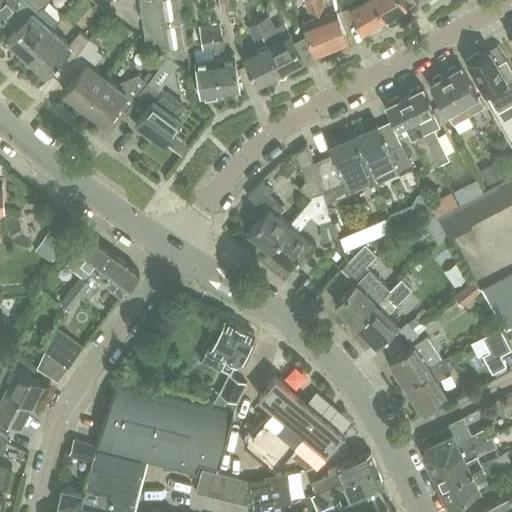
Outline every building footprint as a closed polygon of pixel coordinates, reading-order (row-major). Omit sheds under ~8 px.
[(30,2),(31,0),(0,0),(0,15),(11,5),(19,13),(30,2)] [(49,0),(31,0),(30,2),(19,13),(26,21),(8,41),(26,57),(51,28),(46,22),(40,17),(45,11),(42,8),(46,3),(49,0)] [(138,0),(144,36),(170,54),(187,52),(179,0),(138,0)] [(315,53),(331,46),(314,0),(304,0),(311,16),(302,19),(315,53)] [(314,0),(331,46),(348,40),(335,7),(327,10),(322,0),(314,0)] [(362,29),(384,16),(374,0),(357,0),(348,6),(362,29)] [(403,0),(374,0),(384,16),(406,3),(403,0)] [(258,19),(264,32),(274,27),(268,14),(258,19)] [(264,32),(258,19),(248,24),(254,37),(264,32)] [(210,24),(210,28),(220,91),(239,89),(234,53),(223,55),(221,43),(223,43),(220,22),(210,24)] [(196,59),(201,94),(220,91),(210,28),(210,24),(205,25),(205,24),(200,25),(203,46),(205,46),(207,57),(196,59)] [(63,55),(72,61),(90,38),(80,31),(70,44),(51,28),(26,57),(45,74),(63,55)] [(290,33),(267,44),(279,70),(303,58),(290,33)] [(99,45),(90,38),(72,61),(81,68),(64,91),(84,105),(106,76),(93,66),(102,53),(97,49),(99,45)] [(257,81),(279,70),(267,44),(244,56),(257,81)] [(478,54),(477,52),(466,58),(494,107),(496,106),(498,110),(511,102),(511,69),(507,62),(498,66),(488,48),(478,54)] [(448,71),(445,73),(469,114),(485,105),(461,64),(457,66),(453,66),(449,68),(448,71)] [(469,114),(445,73),(443,74),(438,74),(434,76),(433,80),(429,82),(453,123),(469,114)] [(129,105),(147,81),(137,74),(116,83),(106,76),(84,105),(104,120),(116,105),(125,110),(129,105)] [(158,90),(147,81),(129,105),(141,115),(137,120),(164,140),(166,138),(172,130),(181,118),(176,114),(184,103),(161,86),(158,90)] [(411,92),(405,95),(438,163),(449,158),(431,122),(439,118),(422,85),(420,87),(419,84),(409,89),(411,92)] [(438,163),(405,95),(399,98),(398,95),(388,100),(389,103),(387,104),(398,125),(405,121),(428,168),(438,163)] [(355,132),(352,133),(371,174),(372,177),(397,167),(399,172),(412,167),(401,144),(390,149),(377,122),(355,132)] [(190,144),(172,130),(166,138),(168,139),(166,142),(183,155),(190,144)] [(333,153),(313,161),(314,164),(322,190),(325,199),(327,198),(328,200),(351,190),(348,184),(371,174),(352,133),(329,143),(333,153)] [(311,195),(322,190),(314,164),(313,161),(307,142),(305,143),(306,145),(297,152),(297,157),(302,169),(305,179),(299,186),(310,196),(311,195)] [(511,154),(498,162),(503,172),(511,167),(511,154)] [(286,160),(278,169),(287,177),(295,168),(286,160)] [(496,162),(481,171),(487,182),(502,174),(496,162)] [(278,213),(285,205),(269,192),(273,188),(261,178),(253,188),(265,197),(262,201),(268,206),(248,230),(269,247),(289,223),(278,213)] [(511,192),(506,178),(496,184),(506,202),(511,198),(511,192)] [(497,207),(506,202),(496,184),(487,188),(497,207)] [(461,186),(453,190),(460,202),(468,198),(461,186)] [(487,188),(478,193),(488,212),(497,207),(487,188)] [(325,199),(322,190),(311,195),(310,196),(301,208),(309,213),(316,210),(318,216),(320,221),(332,217),(329,211),(325,199)] [(412,202),(388,212),(395,228),(434,211),(424,190),(417,193),(412,202)] [(478,193),(469,198),(479,217),(488,212),(478,193)] [(459,203),(470,222),(479,217),(469,198),(459,203)] [(459,203),(449,208),(461,230),(471,224),(470,222),(459,203)] [(301,208),(289,223),(269,247),(289,264),(290,262),(297,268),(306,257),(300,251),(309,239),(298,230),(311,214),(320,221),(318,216),(316,210),(309,213),(301,208)] [(449,237),(461,230),(449,208),(436,215),(444,228),(448,235),(449,237)] [(50,228),(35,250),(51,261),(66,239),(50,228)] [(439,244),(448,235),(444,228),(433,234),(439,244)] [(350,231),(338,236),(343,250),(356,244),(350,231)] [(109,249),(89,234),(69,259),(66,263),(81,275),(82,274),(87,278),(109,249)] [(335,303),(356,323),(390,289),(367,264),(376,254),(365,243),(341,267),(356,281),(335,303)] [(140,272),(109,249),(87,278),(82,274),(81,275),(74,284),(79,288),(77,292),(81,295),(81,296),(88,301),(104,279),(123,293),(140,272)] [(511,295),(511,286),(506,275),(497,280),(506,299),(511,295)] [(402,278),(390,289),(356,323),(377,344),(398,322),(389,313),(387,312),(412,287),(402,278)] [(464,304),(483,287),(473,278),(455,295),(464,304)] [(511,295),(506,299),(497,280),(483,287),(504,327),(510,325),(511,328),(511,295)] [(73,307),(81,296),(81,295),(77,292),(79,288),(74,284),(63,299),(73,307)] [(213,333),(208,344),(205,350),(225,360),(222,365),(231,370),(237,359),(245,363),(254,344),(250,342),(254,333),(246,329),(247,327),(235,321),(234,322),(226,318),(217,335),(213,333)] [(422,319),(413,327),(405,333),(411,339),(418,334),(427,325),(422,319)] [(405,333),(413,327),(408,321),(400,327),(405,333)] [(511,347),(511,345),(500,327),(483,337),(492,351),(485,355),(496,372),(509,363),(503,353),(511,347)] [(389,359),(405,384),(430,368),(440,361),(443,359),(428,334),(389,359)] [(53,335),(38,366),(60,380),(80,352),(53,335)] [(0,385),(32,402),(43,381),(32,375),(38,366),(0,340),(0,358),(4,361),(0,369),(0,385)] [(440,361),(430,368),(405,384),(421,409),(446,392),(437,379),(445,374),(443,371),(457,362),(452,353),(443,359),(440,361)] [(234,410),(238,401),(247,382),(228,372),(213,404),(234,410)] [(297,445),(318,463),(344,432),(276,375),(259,395),(267,401),(257,413),(263,418),(244,442),(276,470),(297,445)] [(119,380),(97,445),(122,452),(150,459),(198,473),(201,461),(220,466),(234,410),(213,404),(119,380)] [(20,424),(32,402),(0,385),(0,423),(12,430),(16,422),(20,424)] [(511,392),(500,399),(492,403),(495,410),(504,406),(508,414),(511,412),(511,392)] [(4,442),(12,430),(0,423),(0,449),(2,441),(4,442)] [(456,441),(448,424),(434,431),(437,438),(427,444),(424,452),(430,465),(487,438),(482,428),(456,441)] [(492,435),(487,438),(430,465),(439,483),(481,463),(477,455),(496,445),(492,435)] [(97,445),(75,440),(71,451),(94,457),(97,445)] [(106,511),(122,452),(97,445),(94,457),(85,490),(80,511),(106,511)] [(136,511),(150,459),(122,452),(106,511),(136,511)] [(316,493),(377,468),(374,461),(371,452),(328,469),(330,473),(311,480),(316,493)] [(494,456),(481,463),(439,483),(448,501),(479,487),(474,478),(498,466),(494,456)] [(0,511),(5,493),(7,493),(13,466),(0,463),(0,511)] [(197,492),(208,495),(214,471),(203,468),(197,492)] [(318,511),(377,486),(383,484),(377,468),(316,493),(312,495),(318,511)] [(226,474),(214,471),(208,495),(220,498),(226,474)] [(300,471),(288,473),(291,490),(292,498),(304,496),(301,486),(300,471)] [(250,480),(253,506),(254,511),(293,511),(293,501),(292,498),(291,490),(288,473),(267,476),(267,478),(250,480)] [(226,474),(220,498),(231,501),(238,477),(226,474)] [(250,480),(238,477),(231,501),(253,506),(250,480)] [(80,511),(85,490),(64,485),(57,511),(80,511)] [(511,511),(511,490),(470,511),(511,511)] [(393,511),(388,500),(357,511),(393,511)]
